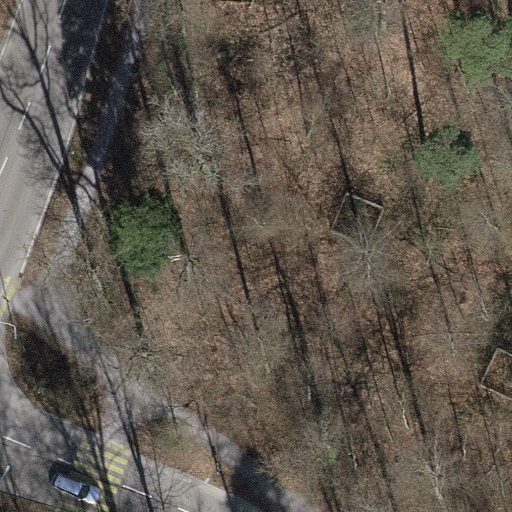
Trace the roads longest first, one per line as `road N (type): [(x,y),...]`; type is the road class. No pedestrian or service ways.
road 1 (secondary): [(0,191),(69,0)]
road 2 (unclassified): [(187,511),(0,437)]
